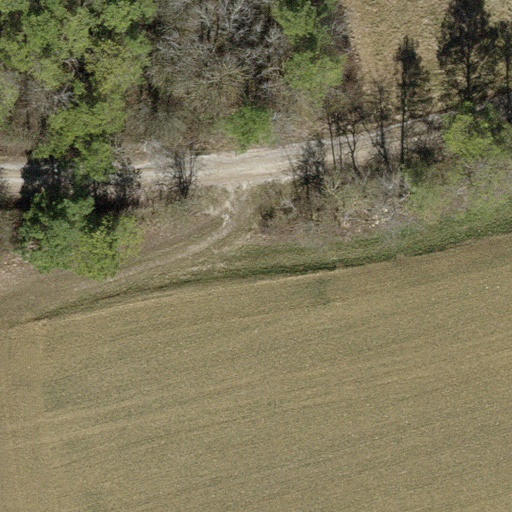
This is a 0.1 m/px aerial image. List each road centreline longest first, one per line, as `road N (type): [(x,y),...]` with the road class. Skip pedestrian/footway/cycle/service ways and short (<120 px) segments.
road 1 (track): [(511,108),(445,131),(250,168),(0,172)]
road 2 (track): [(250,168),(256,210),(191,262),(9,303),(0,313)]
